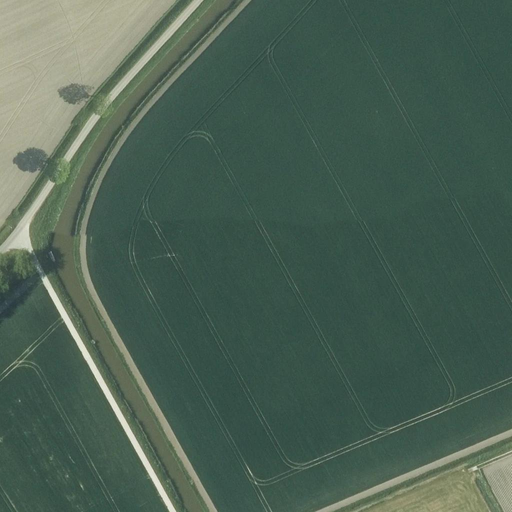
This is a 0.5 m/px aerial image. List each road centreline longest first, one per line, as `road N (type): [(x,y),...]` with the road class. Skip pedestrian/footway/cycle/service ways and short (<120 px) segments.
road 1 (unclassified): [(0,252),(119,87),(198,0)]
road 2 (track): [(18,231),(170,511)]
